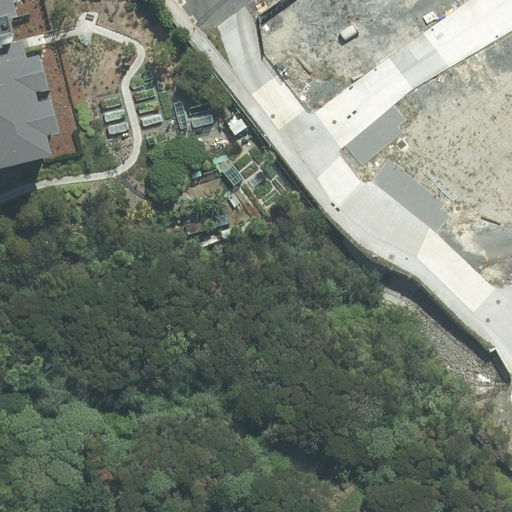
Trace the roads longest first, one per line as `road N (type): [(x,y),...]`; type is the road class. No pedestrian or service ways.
road 1 (residential): [(500,312),(383,218),(309,141)]
road 2 (residential): [(309,141),(511,4)]
road 3 (residential): [(309,141),(264,84),(232,15)]
